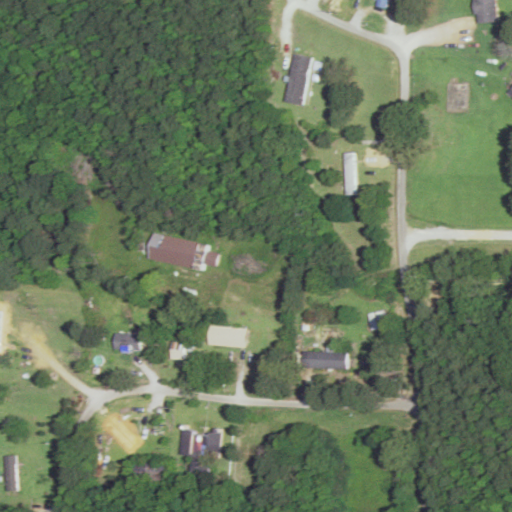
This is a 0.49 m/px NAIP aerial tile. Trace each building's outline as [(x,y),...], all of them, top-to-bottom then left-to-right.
[(387,9),(388,0),(378,0),(377,7),(387,9)] [(497,23),(497,0),(476,0),(477,23),(497,23)] [(305,106),(312,59),(294,56),(287,103),(305,106)] [(372,331),(388,329),(386,313),(370,315),(372,331)] [(248,346),(248,328),(212,328),(212,346),(248,346)] [(143,335),(116,335),(116,353),(143,353),(143,335)] [(349,353),(303,353),(303,370),(349,370),(349,353)] [(181,456),(214,460),(215,449),(220,450),(221,436),(184,432),(181,456)] [(17,456),(7,456),(7,492),(17,492),(17,456)]
